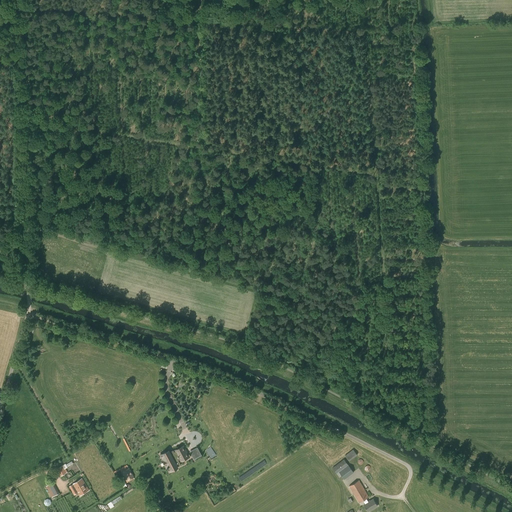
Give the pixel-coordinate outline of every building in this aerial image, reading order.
[(211,459),(216,456),(211,446),(206,450),(211,459)] [(166,452),(161,455),(168,467),(167,467),(168,468),(170,471),(175,468),(174,466),(176,465),(177,467),(181,465),(178,460),(181,459),(182,460),(186,458),(185,456),(188,454),(185,448),(182,449),(181,448),(176,450),(176,451),(174,452),(173,450),(169,452),(170,454),(168,455),(166,452)] [(349,461),(358,455),(353,449),(345,455),(349,461)] [(354,472),(344,459),(332,468),(339,477),(342,476),(344,479),(354,472)] [(241,481),(267,464),(265,460),(239,477),(241,481)] [(65,464),(62,465),(56,469),(60,476),(67,472),(65,469),(67,467),(65,464)] [(120,470),(127,483),(134,479),(134,477),(129,468),(128,468),(128,466),(120,470)] [(72,484),(73,484),(69,486),(74,495),(78,492),(80,496),(89,490),(82,478),(72,484)] [(368,502),(366,499),(369,497),(359,480),(349,486),(359,503),(363,500),(365,504),(363,504),(368,511),(377,506),(373,499),(368,502)] [(46,486),(52,497),(59,493),(53,482),(46,486)] [(108,504),(111,508),(115,506),(113,504),(122,499),(120,496),(108,504)]
